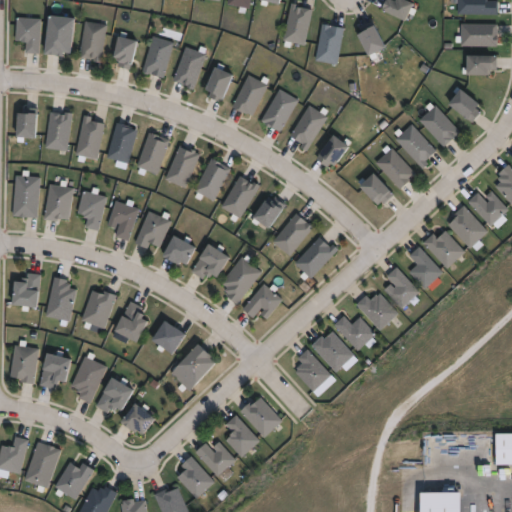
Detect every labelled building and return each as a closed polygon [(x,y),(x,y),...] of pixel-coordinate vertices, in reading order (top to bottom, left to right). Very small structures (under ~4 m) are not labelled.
[(252,0),(251,8),(230,4),(230,0),(252,0)] [(393,0),(403,0),(411,4),(409,7),(415,10),(413,16),(406,13),(402,22),(378,11),(383,0),(386,0),(392,3),(393,0)] [(496,1),(495,15),(456,14),(456,0),(486,0),(486,1),(496,1)] [(311,11),(303,45),(282,41),(291,3),(300,5),(299,8),(311,11)] [(76,19),(72,55),(66,54),(66,58),(59,57),(59,56),(47,55),(46,55),(50,19),(52,19),(53,17),(76,19)] [(41,41),(40,54),(28,53),(29,43),(23,43),(23,40),(17,39),(19,18),(42,19),(41,41)] [(109,26),(102,63),(95,62),(95,60),(81,58),(87,22),(109,26)] [(497,25),(496,37),(496,47),(460,46),(460,43),(455,43),(455,37),(460,37),(460,31),(457,31),(457,27),(460,27),(460,24),(497,25)] [(343,29),(336,66),(314,61),(321,25),(343,29)] [(383,49),(366,57),(356,34),(364,30),(372,26),(383,49)] [(175,44),(165,78),(144,71),(154,37),(175,44)] [(135,66),(134,70),(122,67),(123,64),(120,64),(120,60),(115,59),(119,38),(138,42),(133,66),(135,66)] [(207,55),(195,88),(175,81),(187,48),(207,55)] [(485,74),(485,76),(464,76),(464,75),(462,75),(462,68),(464,68),(464,56),(496,56),(496,70),(489,70),(489,74),(485,74)] [(225,98),(223,103),(210,97),(212,93),(207,90),(217,68),(235,76),(225,98)] [(267,86),(250,117),(242,113),(242,114),(230,107),(247,75),(267,86)] [(297,100),(279,133),(268,127),(268,128),(263,126),(264,124),(260,122),(278,89),(297,100)] [(480,112),(471,123),(466,119),(465,121),(446,105),(458,90),(477,105),(475,108),(480,112)] [(327,117),(305,152),(298,148),(300,145),(288,138),(308,106),(327,117)] [(460,134),(455,139),(453,138),(443,147),(418,120),(434,106),(460,134)] [(72,113),(72,115),(67,150),(47,148),(52,113),(67,115),(68,112),(72,113)] [(36,137),(17,137),(17,113),(36,113),(36,137)] [(105,124),(97,159),(76,154),(84,119),(85,115),(92,117),(91,121),(105,124)] [(138,131),(128,163),(108,157),(118,125),(118,123),(129,126),(129,128),(138,131)] [(427,165),(422,170),(394,141),(410,125),(436,151),(424,162),(427,165)] [(150,133),(152,134),(152,133),(157,135),(170,140),(158,174),(138,167),(150,133)] [(346,148),(331,167),(329,165),(327,168),(315,159),(316,157),(315,156),(331,136),(346,148)] [(179,146),(189,150),(189,149),(194,151),(194,152),(199,154),(184,189),(164,181),(179,146)] [(406,183),(399,190),(375,163),(391,148),(414,173),(405,181),(406,183)] [(229,170),(213,202),(193,192),(209,159),(229,170)] [(511,170),(511,207),(493,187),(499,183),(496,180),(499,176),(497,174),(507,165),(511,170)] [(391,196),(382,204),(380,202),(376,206),(358,187),(371,175),(391,196)] [(40,178),(37,218),(13,216),(17,176),(40,178)] [(238,177),(251,184),(251,183),(258,187),(239,220),(219,208),(238,177)] [(74,188),(69,217),(65,217),(65,219),(58,218),(58,221),(44,219),(45,213),(50,184),(74,188)] [(101,220),(99,230),(86,227),(89,219),(84,218),(84,215),(78,213),(84,191),(107,197),(101,220)] [(490,192),(507,211),(489,228),(466,203),(477,193),(486,204),(488,202),(484,197),(490,192)] [(275,198),(285,206),(281,211),(280,210),(266,230),(250,219),(262,202),(268,206),(270,202),(271,203),(275,198)] [(139,210),(133,228),(129,240),(116,236),(121,224),(118,223),(117,226),(109,223),(110,220),(116,201),(139,210)] [(486,232),(468,248),(447,226),(456,217),(454,214),(462,206),(486,232)] [(169,221),(158,247),(148,243),(145,249),(133,244),(147,212),(169,221)] [(312,228),(289,256),(272,242),(295,214),(312,228)] [(443,229),(464,251),(446,268),(422,242),(432,233),(435,237),(443,229)] [(192,250),(183,265),(178,262),(176,266),(172,264),(171,265),(159,257),(170,237),(192,250)] [(318,238),(329,248),(332,245),(337,250),(310,279),(294,264),(318,238)] [(227,259),(213,279),(208,275),(206,278),(204,276),(201,280),(190,273),(198,261),(195,260),(205,245),(227,259)] [(442,272),(423,289),(407,272),(416,264),(408,255),(418,246),(442,272)] [(261,272),(235,305),(225,297),(227,295),(223,292),(225,288),(220,285),(241,257),(261,272)] [(395,266),(418,291),(400,308),(383,289),(389,283),(393,288),(395,286),(385,276),(395,266)] [(39,274),(37,290),(34,290),(32,306),(8,303),(11,279),(20,280),(21,277),(25,277),(25,272),(39,274)] [(74,289),(69,321),(44,316),(51,276),(66,279),(65,282),(68,282),(67,288),(74,289)] [(282,300),(265,320),(259,315),(262,311),(260,308),(251,319),(241,310),(263,284),(282,300)] [(90,290),(100,293),(101,290),(115,295),(103,328),(89,323),(88,328),(82,326),(84,321),(80,320),(90,290)] [(379,293),(397,313),(379,330),(355,303),(364,294),(369,299),(375,294),(376,295),(379,293)] [(140,313),(138,317),(143,320),(133,341),(127,338),(125,342),(120,339),(121,335),(111,330),(119,314),(121,315),(128,300),(141,306),(138,312),(140,313)] [(343,315),(351,324),(359,316),(375,334),(372,337),(375,341),(368,348),(364,344),(356,351),(333,324),(343,315)] [(182,333),(169,353),(163,349),(161,352),(155,348),(157,344),(149,339),(161,319),(182,333)] [(331,331),(353,354),(334,371),(310,345),(320,336),(323,339),(331,331)] [(25,340),(24,346),(38,348),(32,384),(19,382),(19,378),(8,376),(13,344),(18,345),(18,339),(25,340)] [(211,361),(188,390),(185,388),(181,392),(176,388),(180,383),(168,374),(193,342),(209,355),(207,358),(211,361)] [(330,375),(312,391),(294,371),(296,369),(295,368),(300,363),(296,358),(306,349),(330,375)] [(61,352),(60,356),(67,358),(61,381),(55,379),(54,383),(52,383),(51,388),(37,384),(41,370),(39,369),(44,352),(54,355),(56,350),(61,352)] [(94,354),(91,360),(106,366),(89,403),(77,397),(79,393),(76,391),(77,389),(69,386),(83,356),(86,357),(89,351),(94,354)] [(108,376),(119,382),(121,377),(127,380),(124,386),(129,389),(118,409),(114,407),(112,410),(109,408),(106,413),(95,407),(103,393),(100,391),(108,376)] [(259,397),(281,420),(263,437),(238,411),(248,401),(251,404),(259,397)] [(132,402),(140,408),(143,403),(148,408),(145,413),(151,418),(140,433),(135,429),(133,432),(128,429),(117,421),(132,402)] [(259,441),(240,457),(224,440),(229,435),(228,434),(231,431),(225,424),(235,414),(259,441)] [(511,463),(494,464),(493,434),(493,433),(511,432),(511,463)] [(27,440),(18,473),(6,470),(4,476),(0,474),(0,445),(6,447),(6,445),(11,447),(14,436),(27,440)] [(37,441),(46,445),(47,444),(53,447),(59,449),(45,488),(42,487),(41,492),(35,490),(37,485),(23,480),(37,441)] [(218,442),(235,460),(217,477),(194,452),(204,443),(213,453),(215,451),(212,447),(218,442)] [(214,482),(196,499),(176,477),(184,470),(179,465),(189,455),(214,482)] [(70,464),(77,468),(81,462),(92,469),(73,499),(64,493),(62,496),(61,495),(59,497),(54,493),(57,489),(53,486),(68,461),(71,463),(70,464)] [(104,486),(115,492),(105,511),(77,511),(90,487),(96,490),(98,487),(102,489),(104,486)] [(176,488),(188,511),(160,511),(152,494),(164,489),(166,492),(176,488)] [(420,511),(420,491),(459,490),(459,511),(420,511)] [(132,498),(132,501),(144,500),(145,511),(121,511),(120,503),(121,503),(121,501),(125,500),(125,499),(132,498)]
